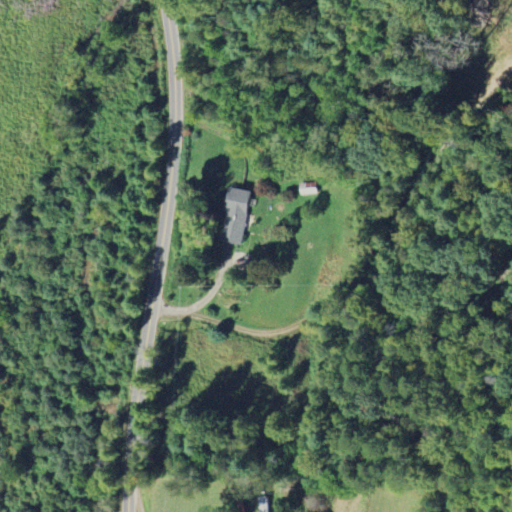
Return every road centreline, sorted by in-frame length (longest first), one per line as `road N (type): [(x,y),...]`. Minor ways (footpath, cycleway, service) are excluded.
road 1 (tertiary): [(149,325),(178,89),(164,0)]
road 2 (tertiary): [(132,511),(149,325)]
